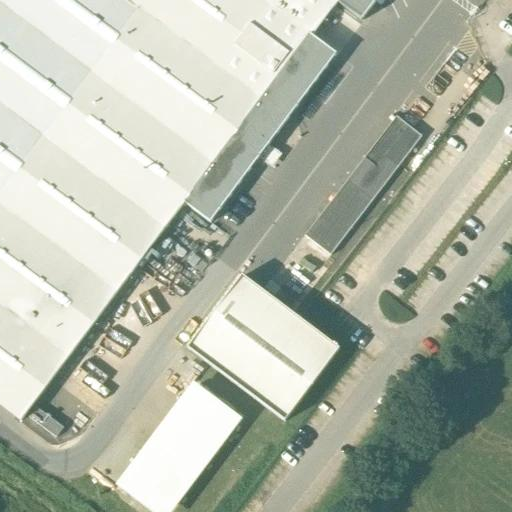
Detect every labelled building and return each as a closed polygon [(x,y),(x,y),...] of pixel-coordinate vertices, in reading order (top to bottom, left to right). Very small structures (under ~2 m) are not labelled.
[(3,0),(0,4),(0,405),(22,422),(186,204),(186,205),(234,140),(311,38),(312,36),(337,2),(333,0),(3,0)] [(333,0),(337,2),(347,10),(345,12),(357,22),(359,19),(364,23),(365,22),(364,21),(380,0),(333,0)] [(311,38),(234,140),(261,160),(338,56),(312,36),(311,38)] [(398,118),(366,160),(380,170),(412,129),(398,118)] [(380,170),(366,160),(349,183),(374,202),(423,138),(412,129),(380,170)] [(234,140),(186,205),(213,224),(261,160),(234,140)] [(349,183),(307,238),(332,257),(374,202),(349,183)] [(341,351),(243,278),(189,350),(287,423),(341,351)] [(146,511),(176,511),(239,417),(188,383),(115,491),(146,511)]
